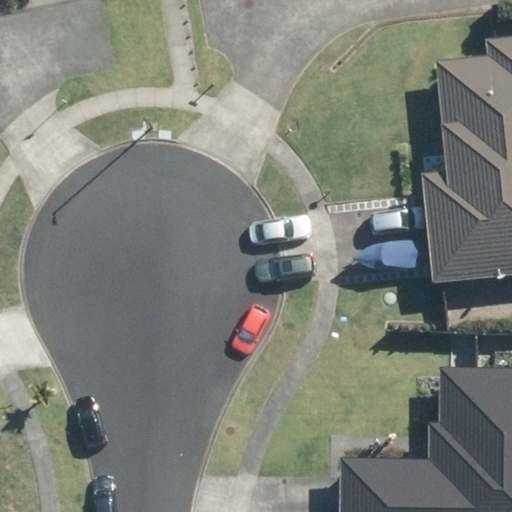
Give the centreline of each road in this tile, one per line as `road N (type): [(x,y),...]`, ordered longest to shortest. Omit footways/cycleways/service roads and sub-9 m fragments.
road 1 (residential): [(154,276),(274,37),(321,0)]
road 2 (residential): [(0,84),(154,276)]
road 3 (residential): [(154,276),(150,511)]
